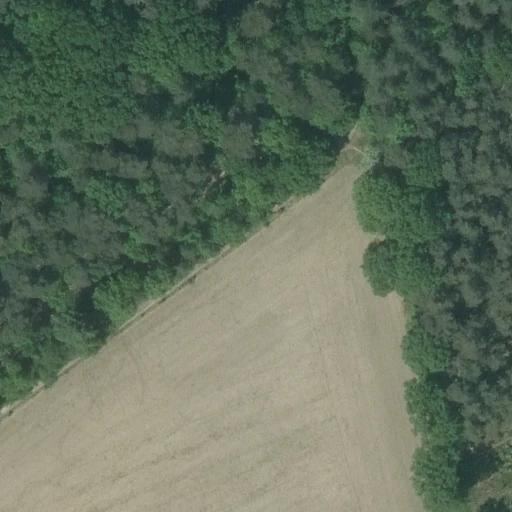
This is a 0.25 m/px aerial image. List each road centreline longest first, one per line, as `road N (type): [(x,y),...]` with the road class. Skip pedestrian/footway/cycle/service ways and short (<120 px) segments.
road 1 (track): [(336,0),(361,122),(220,247),(0,411)]
road 2 (track): [(344,137),(88,0)]
